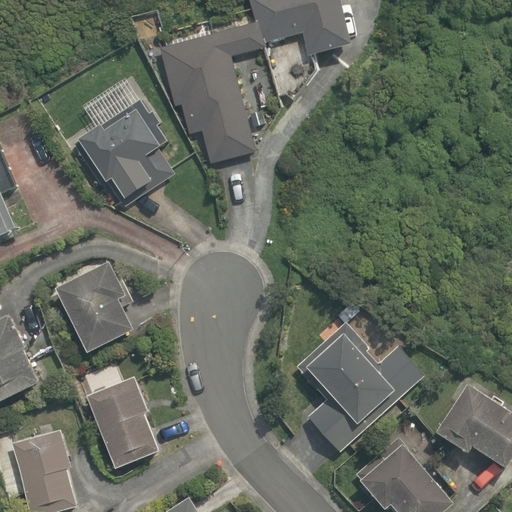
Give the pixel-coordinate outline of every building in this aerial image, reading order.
[(260,154),(235,59),(266,51),(265,47),(302,37),(308,62),(358,48),(344,0),(261,0),(248,3),(252,19),(210,30),(211,36),(159,50),(175,109),(184,107),(193,139),(205,136),(213,167),(260,154)] [(142,107),(77,143),(105,193),(112,189),(124,210),(175,182),(160,156),(167,152),(142,107)] [(0,184),(1,184),(0,181),(0,241),(17,235),(0,194),(0,184)] [(131,308),(114,270),(61,294),(91,360),(135,340),(123,312),(131,308)] [(0,406),(40,390),(11,322),(0,326),(0,406)] [(311,420),(336,450),(421,376),(397,348),(374,368),(347,336),(308,370),(334,400),(311,420)] [(139,386),(92,402),(116,473),(163,458),(139,386)] [(511,465),(511,418),(475,391),(460,411),(452,406),(431,435),(469,462),(475,454),(505,476),(511,465)] [(76,475),(68,438),(17,449),(30,511),(62,511),(78,509),(71,476),(76,475)] [(451,511),(403,450),(361,483),(383,511),(392,511),(396,509),(398,511),(451,511)]
